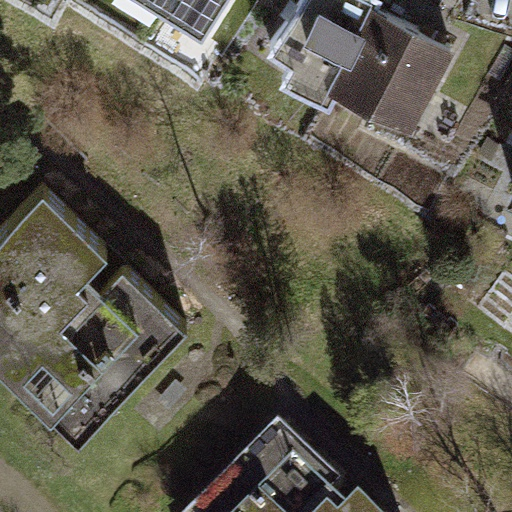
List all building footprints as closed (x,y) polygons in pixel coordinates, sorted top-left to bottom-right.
[(234,0),(138,0),(208,45),(234,0)] [(331,90),(376,2),(377,0),(294,0),(265,44),(286,58),(277,75),(326,100),(331,90)] [(376,2),(331,90),(408,130),(453,47),(376,2)] [(0,224),(0,369),(74,441),(190,322),(122,259),(99,284),(82,269),(105,243),(40,182),(0,224)] [(279,433),(200,511),(361,511),(358,509),(355,511),(328,511),(327,510),(343,494),(279,433)]
